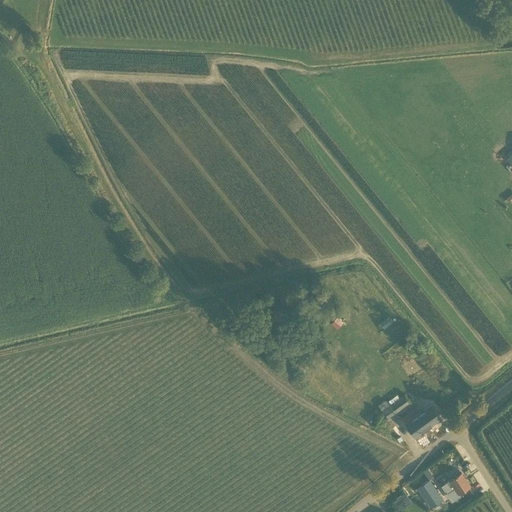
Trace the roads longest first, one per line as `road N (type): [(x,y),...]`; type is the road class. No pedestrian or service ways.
road 1 (track): [(48,0),(44,64),(74,130),(162,275),(274,383),(413,463)]
road 2 (unclassified): [(355,511),(457,431)]
